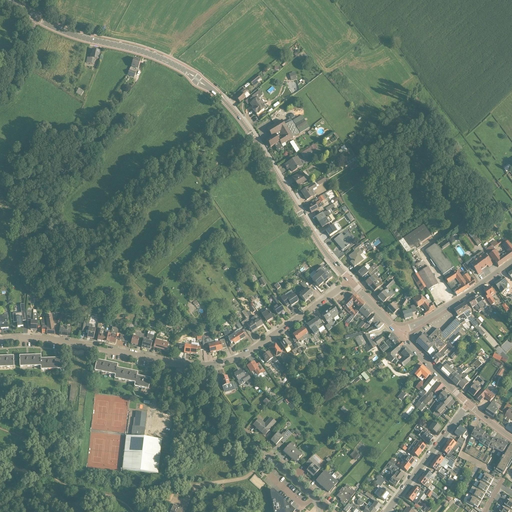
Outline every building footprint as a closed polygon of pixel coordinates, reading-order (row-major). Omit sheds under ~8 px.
[(96,60),(98,52),(92,50),(91,55),(90,54),(89,58),(87,58),(86,63),(94,65),(95,59),(96,60)] [(138,70),(140,63),(141,61),(134,59),(131,68),(138,70)] [(254,87),(258,83),(257,82),(260,79),(257,75),(249,82),(254,87)] [(243,95),(246,92),(244,90),(241,93),(238,95),(238,96),(235,99),(240,103),(245,98),(243,95)] [(264,104),(263,105),(258,99),(261,97),(262,96),(262,95),(262,94),(261,94),(259,91),(245,102),(247,105),(250,103),(250,104),(254,110),(253,111),(256,115),(257,114),(258,115),(264,110),(264,111),(265,111),(266,111),(267,110),(268,109),(268,108),(265,104),(264,104)] [(271,138),(266,141),(270,148),(274,146),(278,152),(283,149),(281,145),(293,138),(292,137),(299,133),(298,131),(307,125),(304,120),(295,125),(293,121),(292,121),(292,122),(284,126),(283,124),(282,121),(267,130),(271,137),(270,138),(271,138)] [(297,154),(300,151),(294,141),(290,143),(297,154)] [(312,153),(318,149),(315,144),(300,153),(301,156),(310,150),(312,153)] [(345,151),(347,149),(344,145),(340,148),(341,149),(338,151),(340,153),(345,150),(345,151)] [(345,158),(343,154),(340,156),(345,163),(349,161),(355,157),(353,155),(348,159),(346,157),(345,158)] [(349,168),(358,163),(357,161),(359,160),(357,157),(344,165),(346,168),(348,167),(349,168)] [(292,172),(302,166),(297,158),(284,166),(287,170),(290,168),(292,172)] [(329,177),(341,169),(340,167),(327,175),(329,177)] [(298,187),(307,181),(302,173),(292,178),(298,187)] [(323,176),(316,181),(318,186),(326,181),(325,181),(324,178),(323,176)] [(312,190),(316,188),(314,184),(301,192),(306,201),(313,196),(311,193),(313,192),(312,190)] [(311,214),(323,206),(321,203),(329,198),(326,193),(318,199),(319,200),(315,203),(311,206),(307,208),(311,214)] [(319,223),(330,215),(328,211),(334,207),(333,204),(325,209),(327,212),(326,213),(325,212),(315,218),(319,223)] [(354,220),(349,213),(346,216),(350,223),(354,220)] [(330,215),(319,223),(322,228),(332,222),(329,217),(331,215),(330,215)] [(407,253),(432,237),(424,225),(402,239),(396,230),(392,228),(390,229),(399,242),(407,253)] [(329,237),(336,233),(333,226),(325,231),(329,237)] [(342,251),(350,245),(341,235),(334,241),(342,251)] [(481,244),(475,236),(471,238),(478,247),(481,244)] [(498,268),(511,258),(511,257),(511,248),(505,239),(501,242),(508,253),(505,255),(504,252),(499,256),(494,248),(493,249),(492,247),(486,251),(498,268)] [(354,268),(366,259),(359,249),(363,246),(361,243),(352,249),(354,252),(348,257),(352,261),(350,263),(354,268)] [(445,279),(455,271),(445,258),(436,243),(425,251),(445,279)] [(477,259),(484,269),(487,266),(488,268),(492,265),(482,252),(479,254),(481,256),(477,259)] [(480,271),(484,269),(477,259),(472,262),(471,260),(465,264),(470,270),(473,268),(478,275),(481,273),(480,271)] [(369,276),(378,268),(375,265),(367,272),(364,268),(358,273),(357,274),(358,275),(362,279),(367,273),(369,276)] [(325,284),(332,278),(322,267),(319,271),(323,276),(320,279),(324,283),(325,284)] [(428,290),(438,284),(428,267),(417,273),(428,290)] [(323,276),(319,271),(318,271),(317,269),(314,272),(315,274),(315,273),(317,275),(312,280),(319,288),(324,283),(320,279),(323,276)] [(455,271),(445,279),(444,279),(456,297),(469,289),(461,279),(455,271)] [(421,290),(426,288),(417,273),(416,274),(413,276),(421,290)] [(384,287),(391,280),(393,279),(392,279),(395,276),(392,274),(385,280),(388,283),(384,287)] [(369,288),(378,280),(376,278),(376,277),(374,275),(365,283),(369,288)] [(461,279),(469,289),(475,284),(471,278),(470,279),(467,275),(461,279)] [(502,294),(507,289),(505,286),(508,284),(504,278),(495,285),(502,294)] [(378,280),(369,288),(374,293),(383,285),(378,280)] [(391,280),(384,287),(387,290),(378,298),(383,304),(386,301),(387,302),(394,295),(391,291),(390,293),(388,291),(394,284),(394,283),(391,280)] [(305,303),(312,296),(306,290),(308,288),(303,282),(300,285),(303,288),(297,294),(305,303)] [(492,306),(495,303),(491,297),(495,295),(490,288),(484,292),(487,296),(485,297),(492,306)] [(298,302),(294,295),(287,299),(285,296),(281,298),(287,307),(290,305),(291,307),(298,302)] [(344,309),(352,317),(353,319),(356,316),(359,312),(365,306),(354,295),(343,307),(345,309),(344,309)] [(479,308),(482,311),(483,313),(484,314),(485,314),(487,318),(490,316),(484,309),(483,310),(482,307),(480,303),(483,302),(479,295),(473,299),(477,305),(479,308)] [(410,297),(412,301),(418,308),(422,305),(428,314),(434,310),(431,305),(429,306),(423,299),(422,300),(419,297),(415,299),(412,296),(410,297)] [(191,300),(191,297),(187,297),(187,300),(190,300),(195,306),(198,304),(195,300),(194,300),(193,299),(191,300)] [(412,301),(410,297),(409,297),(405,300),(401,305),(404,307),(408,302),(408,303),(412,301)] [(477,310),(479,313),(482,311),(479,308),(477,305),(473,299),(468,302),(472,308),(475,307),(477,310)] [(393,315),(398,311),(395,308),(396,307),(394,305),(397,303),(396,301),(387,309),(393,315)] [(279,305),(277,302),(275,303),(276,305),(272,307),(277,316),(283,311),(279,305)] [(468,320),(475,328),(482,337),(485,334),(479,327),(482,324),(478,320),(477,319),(476,321),(474,321),(471,316),(469,314),(471,313),(469,310),(465,304),(460,307),(464,314),(468,320)] [(18,328),(23,327),(22,322),(22,319),(26,319),(24,305),(20,305),(21,313),(13,314),(13,323),(17,323),(18,328)] [(359,319),(369,309),(365,306),(359,312),(356,316),(353,319),(356,321),(358,318),(359,319)] [(327,311),(332,318),(333,320),(339,316),(341,319),(343,317),(340,312),(338,314),(333,307),(327,311)] [(465,322),(468,320),(464,314),(460,307),(454,311),(458,317),(456,318),(457,319),(462,327),(463,326),(466,329),(468,327),(465,322)] [(267,323),(273,319),(266,309),(264,311),(265,313),(262,315),(267,323)] [(365,325),(363,323),(366,319),(366,320),(373,314),(369,309),(359,319),(362,322),(357,327),(361,329),(364,326),(365,325)] [(247,325),(252,333),(257,329),(246,313),(244,310),(241,312),(246,319),(244,321),(241,323),(243,327),(247,325)] [(257,329),(262,325),(258,319),(255,321),(249,311),(246,313),(257,329)] [(326,322),(332,318),(327,311),(321,315),(326,322)] [(405,320),(412,317),(410,311),(403,314),(405,320)] [(61,323),(64,316),(59,313),(55,320),(61,323)] [(0,323),(0,325),(1,329),(8,329),(7,319),(7,315),(2,315),(0,315),(0,323)] [(375,326),(380,321),(374,315),(372,317),(365,325),(364,326),(367,329),(372,323),(375,326)] [(46,318),(47,334),(47,335),(55,336),(51,316),(46,317),(46,318)] [(38,326),(38,330),(42,330),(42,334),(47,334),(46,318),(45,318),(45,317),(43,317),(43,318),(43,319),(41,321),(41,326),(38,326)] [(317,318),(312,322),(318,330),(323,327),(317,318)] [(465,330),(466,329),(463,326),(462,327),(457,319),(442,334),(438,330),(427,341),(423,337),(417,343),(433,360),(438,354),(445,347),(444,346),(449,341),(450,342),(455,347),(469,334),(465,330)] [(241,323),(239,320),(235,323),(239,330),(243,327),(241,323)] [(380,321),(375,326),(370,329),(367,332),(368,333),(372,331),(377,330),(378,330),(383,325),(380,321)] [(311,335),(312,337),(315,335),(319,332),(318,330),(312,322),(307,326),(311,331),(313,333),(311,335)] [(94,340),(95,330),(91,329),(92,325),(87,324),(85,334),(88,335),(87,338),(94,340)] [(69,337),(70,333),(71,328),(61,326),(59,336),(69,337)] [(103,342),(106,331),(99,330),(100,327),(98,327),(98,331),(99,331),(97,341),(103,342)] [(113,327),(111,332),(109,343),(115,344),(116,341),(117,337),(118,329),(113,327)] [(240,341),(236,335),(234,333),(230,335),(227,327),(222,330),(224,334),(225,337),(226,339),(227,338),(229,340),(230,343),(233,342),(235,344),(240,341)] [(315,342),(312,337),(311,338),(310,335),(309,336),(303,328),(298,332),(302,337),(304,341),(306,339),(310,340),(313,344),(315,342)] [(236,335),(240,341),(245,337),(243,335),(246,333),(244,330),(236,335)] [(109,343),(111,332),(106,331),(103,342),(109,343)] [(143,339),(144,335),(133,332),(132,337),(133,337),(131,345),(137,346),(139,339),(143,339)] [(301,343),(304,341),(302,337),(298,332),(293,335),(295,339),(292,340),(294,343),(297,341),(298,342),(300,341),(301,343)] [(393,344),(398,340),(392,334),(387,338),(389,340),(386,342),(386,343),(385,344),(389,349),(391,346),(393,344)] [(377,346),(377,345),(374,342),(372,343),(368,336),(363,337),(361,337),(354,338),(359,347),(365,344),(366,345),(365,346),(368,352),(376,348),(375,347),(377,346)] [(208,343),(208,345),(205,346),(205,349),(209,348),(210,353),(216,352),(214,344),(212,338),(209,339),(210,343),(208,343)] [(496,349),(500,353),(503,351),(505,353),(511,346),(511,342),(509,339),(501,347),(500,345),(496,349)] [(155,341),(153,340),(152,342),(143,340),(141,348),(150,350),(151,347),(154,348),(155,341)] [(155,341),(154,348),(166,351),(168,343),(156,340),(155,341)] [(214,344),(216,352),(222,350),(222,349),(226,348),(224,340),(219,341),(220,343),(214,344)] [(296,349),(294,347),(293,348),(291,346),(289,343),(288,344),(286,340),(280,344),(285,351),(289,348),(293,354),(297,351),(296,350),(296,349)] [(393,349),(396,353),(401,349),(404,347),(398,340),(393,344),(391,346),(393,349)] [(456,348),(455,347),(450,342),(449,341),(444,346),(445,347),(438,354),(433,360),(432,361),(436,364),(445,355),(443,353),(447,349),(452,353),(451,352),(456,348)] [(190,354),(191,346),(179,345),(179,349),(184,350),(184,354),(190,354)] [(276,357),(281,353),(275,345),(270,349),(276,357)] [(191,346),(190,354),(196,355),(197,349),(200,350),(201,347),(191,346)] [(403,367),(414,357),(406,349),(404,347),(401,349),(403,352),(401,353),(405,358),(399,363),(403,367)] [(452,353),(449,356),(453,359),(460,352),(456,348),(451,352),(452,353)] [(393,356),(396,353),(393,349),(392,350),(385,355),(391,363),(393,361),(396,364),(398,362),(396,359),(393,356)] [(272,358),(268,353),(263,357),(265,360),(264,361),(267,363),(268,365),(270,363),(272,365),(275,363),(282,372),(285,370),(274,357),(272,358)] [(500,362),(500,361),(502,358),(494,354),(492,358),(500,362)] [(313,367),(308,360),(304,363),(308,370),(313,367)] [(101,373),(104,362),(97,361),(94,371),(101,373)] [(108,374),(111,363),(104,362),(101,373),(108,374)] [(454,373),(455,373),(452,370),(452,369),(451,368),(454,365),(450,362),(441,372),(448,379),(454,373)] [(115,376),(117,368),(118,365),(111,363),(108,374),(115,376)] [(255,366),(253,363),(248,367),(252,373),(254,372),(258,377),(265,372),(260,363),(255,366)] [(427,382),(432,375),(423,367),(415,376),(419,379),(421,376),(427,382)] [(458,377),(459,377),(463,372),(468,368),(466,367),(462,371),(459,368),(455,373),(454,373),(448,379),(453,383),(458,377)] [(122,381),(124,370),(117,368),(115,376),(114,379),(122,381)] [(128,382),(131,371),(124,370),(122,381),(128,382)] [(135,383),(137,376),(138,373),(131,371),(128,382),(135,383)] [(244,376),(241,371),(234,375),(238,381),(237,382),(240,386),(244,383),(246,382),(248,386),(252,383),(247,375),(244,376)] [(366,381),(369,379),(364,372),(358,377),(360,380),(363,377),(366,381)] [(463,382),(465,379),(468,376),(465,374),(460,379),(459,377),(458,377),(453,383),(457,387),(458,386),(462,381),(463,382)] [(141,388),(144,378),(137,376),(135,383),(134,387),(141,388)] [(229,385),(227,377),(220,379),(224,391),(230,389),(231,391),(234,390),(232,384),(229,385)] [(430,389),(431,388),(437,380),(433,377),(422,389),(427,393),(430,389)] [(474,397),(481,389),(478,387),(480,385),(479,383),(482,380),(478,377),(473,383),(476,385),(469,393),(474,397)] [(144,378),(141,388),(148,390),(151,379),(144,378)] [(458,386),(463,390),(469,384),(465,379),(463,382),(462,381),(458,386)] [(420,391),(425,385),(422,382),(417,388),(420,391)] [(423,402),(421,405),(418,409),(421,412),(427,405),(433,398),(432,397),(435,394),(436,395),(438,397),(443,392),(441,390),(444,387),(440,383),(433,392),(432,392),(427,398),(423,402)] [(495,397),(486,389),(484,392),(483,391),(476,399),(480,403),(485,398),(490,402),(493,399),(495,397)] [(402,392),(397,398),(401,401),(406,395),(402,392)] [(437,409),(449,397),(444,393),(438,399),(437,398),(435,401),(438,403),(435,407),(437,409)] [(423,402),(427,398),(424,396),(418,402),(421,405),(423,402)] [(451,407),(455,403),(449,397),(437,409),(433,415),(436,417),(439,414),(440,415),(445,410),(444,410),(446,407),(448,409),(450,406),(451,407)] [(506,416),(510,409),(511,407),(507,404),(502,413),(506,416)] [(493,418),(496,414),(499,410),(491,405),(485,413),(493,418)] [(511,410),(510,409),(506,416),(503,419),(509,423),(511,419),(511,410)] [(146,414),(136,413),(135,419),(135,420),(134,427),(134,436),(132,435),(131,437),(128,437),(126,436),(123,470),(158,474),(161,453),(162,440),(161,440),(144,438),(146,414)] [(265,425),(259,420),(253,426),(264,436),(270,429),(273,426),(268,422),(265,425)] [(417,425),(427,432),(429,429),(436,434),(440,428),(434,423),(430,428),(425,425),(422,428),(417,425)] [(427,432),(417,425),(414,429),(423,436),(421,439),(428,444),(432,439),(426,434),(427,432)] [(467,437),(469,434),(467,432),(460,427),(455,434),(460,438),(461,437),(463,438),(464,436),(467,437)] [(476,440),(481,431),(476,428),(471,437),(472,437),(470,440),(469,442),(473,445),(476,439),(476,440)] [(479,443),(485,433),(481,431),(476,440),(480,442),(479,443)] [(283,444),(292,434),(289,432),(289,433),(287,435),(285,434),(283,434),(280,436),(277,434),(271,441),(276,446),(278,443),(279,443),(280,443),(281,442),(283,444)] [(484,446),(489,437),(485,435),(485,433),(479,443),(484,446)] [(488,448),(494,439),(494,438),(493,440),(489,437),(484,446),(488,448)] [(493,450),(499,440),(498,441),(494,439),(488,448),(489,447),(493,450)] [(415,448),(421,453),(425,447),(416,440),(412,445),(415,448)] [(463,446),(457,442),(456,444),(450,440),(446,446),(455,452),(458,449),(457,449),(458,446),(461,449),(463,446)] [(498,451),(504,442),(499,440),(493,450),(494,450),(494,449),(498,451)] [(289,458),(296,450),(293,448),(295,445),(292,442),(286,448),(287,449),(283,452),(289,458)] [(503,454),(508,445),(504,442),(498,451),(503,454)] [(417,458),(421,453),(415,448),(412,445),(408,451),(417,458)] [(511,460),(511,445),(511,446),(508,445),(494,470),(503,475),(511,460)] [(455,452),(446,446),(442,451),(448,455),(446,457),(455,464),(455,462),(457,460),(451,456),(454,452),(455,452)] [(296,450),(289,458),(295,463),(298,459),(299,459),(302,456),(296,450)] [(354,460),(356,458),(357,460),(360,456),(355,451),(350,456),(354,460)] [(404,462),(410,467),(414,462),(405,455),(403,457),(402,455),(399,459),(402,461),(404,462)] [(455,464),(446,457),(444,460),(439,456),(435,461),(443,467),(442,467),(444,468),(446,465),(452,470),(454,465),(455,464)] [(313,477),(321,468),(311,458),(307,463),(311,467),(307,471),(313,477)] [(439,472),(442,467),(443,467),(435,461),(430,467),(436,471),(439,472)] [(402,472),(394,466),(392,465),(389,462),(383,470),(384,471),(385,470),(387,469),(390,471),(391,475),(393,477),(391,480),(388,478),(386,477),(384,480),(379,476),(376,479),(377,480),(382,484),(385,481),(388,483),(389,483),(395,487),(396,487),(398,485),(397,485),(400,481),(399,481),(403,475),(401,473),(402,472)] [(406,472),(410,467),(404,462),(402,466),(400,464),(398,463),(397,465),(406,472)] [(322,487),(331,478),(325,472),(316,482),(322,487)] [(423,477),(432,484),(434,480),(433,480),(431,478),(432,476),(435,479),(437,476),(434,473),(432,476),(427,472),(423,477)] [(490,486),(493,481),(494,478),(485,473),(481,481),(490,486)] [(432,484),(423,477),(419,482),(424,487),(425,486),(428,489),(432,484)] [(331,478),(322,487),(328,493),(337,484),(331,478)] [(380,488),(382,484),(377,480),(375,484),(378,486),(376,488),(378,489),(374,494),(383,501),(386,497),(387,498),(389,495),(380,488)] [(486,493),(489,489),(488,488),(490,486),(481,481),(476,488),(486,493)] [(355,493),(347,485),(343,489),(342,488),(339,492),(340,493),(336,497),(342,502),(340,503),(343,506),(355,493)] [(411,493),(421,500),(424,495),(420,492),(421,491),(415,487),(411,493)] [(482,501),(484,496),(486,493),(476,488),(472,496),(481,501),(482,501)] [(270,492),(270,493),(270,495),(273,511),(293,511),(295,510),(284,500),(283,501),(283,500),(282,499),(282,498),(281,498),(273,491),(272,490),(271,491),(270,491),(270,492)] [(419,502),(421,500),(411,493),(407,498),(413,502),(415,504),(417,502),(419,502)] [(478,508),(480,504),(480,503),(481,501),(472,496),(468,503),(478,508)] [(365,509),(368,505),(359,499),(356,502),(365,509)] [(370,507),(375,511),(376,511),(380,507),(372,500),(370,503),(372,505),(370,507)]
